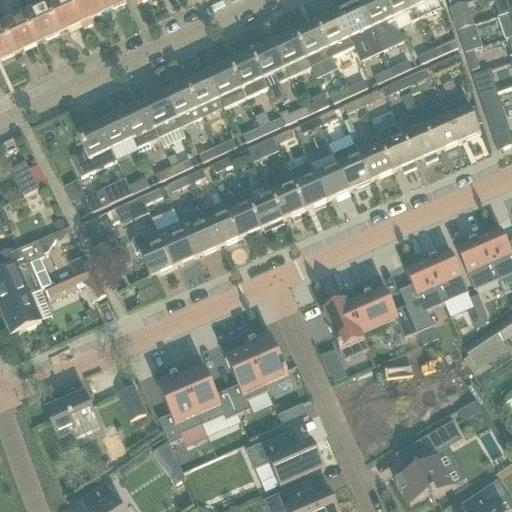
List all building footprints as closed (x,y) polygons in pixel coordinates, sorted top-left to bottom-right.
[(81,26),(68,0),(62,0),(46,8),(59,36),(81,26)] [(96,0),(68,0),(81,26),(83,31),(93,26),(90,21),(103,15),(96,0)] [(126,5),(123,0),(96,0),(103,15),(126,5)] [(398,32),(383,0),(371,0),(360,6),(372,31),(376,42),(398,32)] [(419,21),(409,0),(383,0),(398,32),(399,31),(394,21),(407,15),(412,24),(419,21)] [(442,10),(437,1),(436,0),(409,0),(419,21),(442,10)] [(445,0),(449,11),(459,8),(455,0),(445,0)] [(511,0),(487,0),(489,7),(494,5),(499,19),(511,15),(511,0)] [(372,31),(360,6),(338,16),(350,41),(372,31)] [(459,8),(449,11),(457,34),(474,29),(466,6),(459,8)] [(59,36),(46,8),(24,18),(37,46),(59,36)] [(511,15),(499,19),(500,20),(498,21),(505,43),(507,42),(511,40),(511,15)] [(350,41),(338,16),(316,26),(332,60),(354,50),(350,41)] [(24,18),(2,28),(15,56),(37,46),(24,18)] [(332,60),(316,26),(295,36),(311,70),(332,60)] [(0,63),(15,56),(2,28),(0,29),(0,63)] [(295,36),(273,46),(289,80),(311,70),(295,36)] [(465,56),(474,53),(468,36),(459,38),(465,56)] [(455,43),(434,52),(438,60),(458,51),(455,43)] [(289,80),(273,46),(251,56),(263,82),(274,77),(278,85),(289,80)] [(438,60),(434,52),(418,60),(421,68),(438,60)] [(474,53),(465,56),(470,74),(479,71),(474,53)] [(263,82),(251,56),(230,66),(246,102),(267,92),(263,82)] [(459,66),(455,59),(431,71),(434,78),(459,66)] [(408,64),(391,72),(394,80),(412,72),(408,64)] [(230,66),(208,77),(224,112),(246,102),(230,66)] [(394,80),(391,72),(374,79),(378,87),(394,80)] [(404,82),(407,90),(429,80),(426,73),(404,82)] [(480,102),(495,97),(498,96),(490,73),(473,79),(480,102)] [(208,77),(186,87),(203,122),(224,112),(208,77)] [(407,90),(404,82),(382,92),(386,100),(407,90)] [(364,84),(347,91),(351,99),(367,92),(364,84)] [(203,122),(186,87),(164,97),(181,132),(203,122)] [(351,99),(347,91),(330,99),(334,107),(351,99)] [(377,94),(360,102),(364,110),(381,102),(377,94)] [(303,111),(307,119),(328,109),(323,96),(311,101),(314,106),(303,111)] [(164,97),(143,107),(159,142),(181,132),(164,97)] [(511,145),(503,118),(495,97),(480,102),(488,124),(498,153),(498,154),(511,147),(511,145)] [(465,101),(443,110),(443,111),(458,146),(481,136),(465,101)] [(364,110),(360,102),(343,110),(347,118),(364,110)] [(441,106),(419,116),(436,156),(458,146),(443,111),(443,110),(441,106)] [(143,107),(121,117),(133,143),(137,152),(159,142),(143,107)] [(307,119),(303,111),(288,117),(287,114),(280,117),(281,121),(285,129),(307,119)] [(334,114),(317,121),(320,129),(337,122),(334,114)] [(419,116),(397,126),(414,165),(423,161),(426,166),(438,161),(436,156),(419,116)] [(121,117),(99,127),(111,153),(133,143),(121,117)] [(285,129),(281,121),(259,130),(263,138),(285,129)] [(320,129),(317,121),(300,129),(303,137),(320,129)] [(414,165),(397,126),(375,135),(376,138),(392,175),(402,171),(404,176),(417,170),(414,165)] [(85,155),(73,161),(82,180),(116,164),(111,153),(99,127),(77,137),(85,155)] [(263,138),(259,130),(243,137),(247,146),(263,138)] [(290,133),(273,140),(277,149),(294,141),(290,133)] [(376,138),(354,148),(371,185),(392,175),(376,138)] [(277,149),(273,140),(256,149),(260,157),(277,149)] [(216,150),(220,158),(236,150),(233,143),(216,150)] [(371,185),(354,148),(332,157),(349,194),(371,185)] [(220,158),(216,150),(199,158),(203,166),(220,158)] [(245,152),(229,160),(233,169),(249,161),(245,152)] [(349,194),(332,157),(311,167),(327,204),(349,194)] [(233,169),(229,160),(212,168),(217,177),(233,169)] [(172,170),(176,178),(193,170),(189,162),(172,170)] [(327,204),(311,167),(310,165),(288,175),(305,213),(327,204)] [(39,191),(25,166),(10,174),(24,200),(39,191)] [(176,178),(172,170),(155,178),(159,186),(176,178)] [(202,173),(186,181),(189,188),(206,180),(202,173)] [(281,194),(272,198),(283,223),(305,213),(288,175),(275,181),(281,194)] [(189,188),(186,181),(169,189),(172,196),(189,188)] [(105,196),(84,205),(90,217),(132,198),(129,190),(125,183),(125,182),(103,192),(103,193),(105,196)] [(132,198),(133,198),(149,191),(145,182),(129,190),(126,183),(125,183),(129,190),(132,198)] [(142,199),(146,208),(163,201),(159,192),(142,199)] [(261,232),(250,208),(245,195),(223,205),(228,218),(239,242),(248,238),(251,241),(260,237),(261,232)] [(283,223),(272,198),(250,208),(261,232),(270,229),(271,232),(284,227),(282,223),(283,223)] [(146,208),(142,199),(114,212),(121,228),(149,216),(145,208),(146,208)] [(223,205),(201,215),(217,252),(239,242),(228,218),(223,205)] [(0,210),(0,261),(38,245),(38,244),(20,252),(1,210),(0,210)] [(201,215),(179,225),(195,261),(217,252),(201,215)] [(64,222),(54,226),(58,235),(68,231),(64,222)] [(179,225),(157,234),(173,271),(195,261),(179,225)] [(501,232),(480,241),(498,283),(511,276),(511,244),(508,247),(501,232)] [(173,271),(157,234),(144,240),(143,237),(134,241),(132,247),(137,257),(140,256),(151,281),(173,271)] [(0,309),(1,311),(29,299),(52,289),(40,262),(45,260),(44,258),(48,256),(56,243),(54,238),(38,245),(0,261),(0,309)] [(470,246),(456,252),(474,293),(498,283),(480,241),(476,243),(476,242),(475,242),(476,244),(471,246),(470,244),(469,245),(470,246)] [(430,263),(426,265),(444,306),(469,296),(450,254),(437,260),(436,259),(435,260),(436,261),(431,263),(430,262),(430,263)] [(412,289),(399,294),(406,310),(418,336),(433,330),(426,314),(444,306),(426,265),(405,274),(412,289)] [(48,300),(82,285),(94,293),(99,303),(106,299),(92,272),(45,292),(48,300)] [(348,308),(347,308),(361,339),(362,339),(396,324),(404,342),(418,336),(406,310),(395,315),(385,292),(348,308)] [(478,298),(470,302),(474,311),(474,312),(482,308),(478,298)] [(41,326),(29,299),(1,311),(13,338),(41,326)] [(347,304),(323,314),(338,349),(337,349),(340,355),(341,355),(345,364),(368,353),(362,339),(361,339),(347,308),(348,308),(347,304)] [(478,321),(472,324),(475,333),(486,328),(483,320),(487,318),(482,308),(474,312),(478,321)] [(270,338),(246,348),(248,352),(249,352),(265,391),(266,390),(289,380),(270,338)] [(248,352),(226,362),(237,389),(227,394),(238,418),(250,413),(246,404),(268,395),(266,390),(265,391),(249,352),(248,352)] [(341,369),(329,374),(333,381),(344,376),(341,369)] [(182,381),(181,381),(202,429),(224,419),(226,424),(238,418),(227,394),(216,398),(204,371),(182,381)] [(181,377),(157,387),(170,418),(159,423),(170,448),(182,443),(180,438),(202,429),(181,381),(182,381),(181,377)] [(133,389),(118,395),(131,424),(146,417),(133,389)] [(85,398),(64,407),(59,405),(52,409),(50,413),(46,415),(58,443),(73,437),(75,441),(99,430),(85,398)] [(303,408),(278,419),(284,432),(309,421),(303,408)] [(407,478),(395,485),(410,510),(430,498),(433,502),(454,490),(436,459),(462,443),(452,425),(398,457),(399,458),(400,458),(410,476),(407,478)] [(102,440),(114,467),(129,460),(117,433),(102,440)] [(289,435),(246,454),(254,473),(265,497),(279,490),(280,492),(324,472),(312,445),(300,450),(296,452),(289,435)] [(168,445),(153,455),(164,472),(176,463),(168,445)] [(497,484),(461,508),(463,511),(499,511),(496,507),(507,499),(497,484)] [(306,485),(278,497),(284,511),(337,511),(330,494),(314,501),(306,485)] [(85,511),(121,511),(105,486),(80,503),(85,511)]
